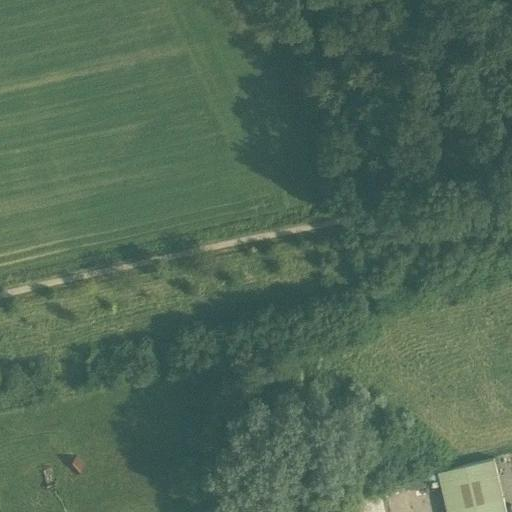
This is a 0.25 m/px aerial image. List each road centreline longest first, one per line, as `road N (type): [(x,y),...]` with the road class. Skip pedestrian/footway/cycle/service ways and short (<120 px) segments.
road 1 (track): [(0,294),(511,186)]
road 2 (track): [(351,217),(251,0)]
